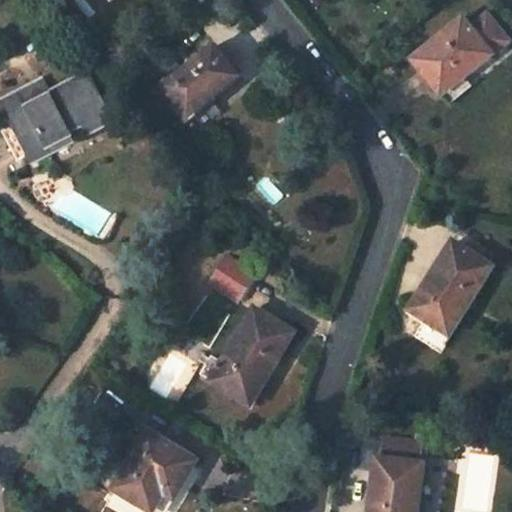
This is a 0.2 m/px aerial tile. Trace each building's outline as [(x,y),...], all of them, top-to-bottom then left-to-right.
[(509,44),(487,16),(470,30),(463,20),(414,60),(440,93),(489,54),(492,57),(509,44)] [(240,76),(216,45),(164,86),(189,118),(240,76)] [(70,135),(83,128),(86,134),(111,122),(89,76),(51,96),(38,103),(30,88),(3,103),(16,126),(3,134),(17,161),(31,155),(34,162),(73,142),(70,135)] [(44,81),(30,88),(38,103),(51,96),(44,81)] [(453,243),(412,309),(434,324),(440,314),(453,321),(470,292),(473,294),(491,267),(453,243)] [(226,255),(209,283),(242,302),(259,274),(226,255)] [(442,345),(473,294),(470,292),(453,321),(440,314),(434,324),(427,337),(442,345)] [(257,312),(217,376),(248,396),(289,331),(257,312)] [(249,404),(293,334),(289,331),(248,396),(217,376),(213,382),(249,404)] [(143,402),(113,384),(102,402),(133,420),(143,402)] [(196,461),(149,433),(116,489),(153,509),(164,491),(174,497),(196,461)] [(416,505),(422,465),(418,464),(421,442),(382,438),(380,459),(376,459),(369,511),(409,511),(410,504),(416,505)]
